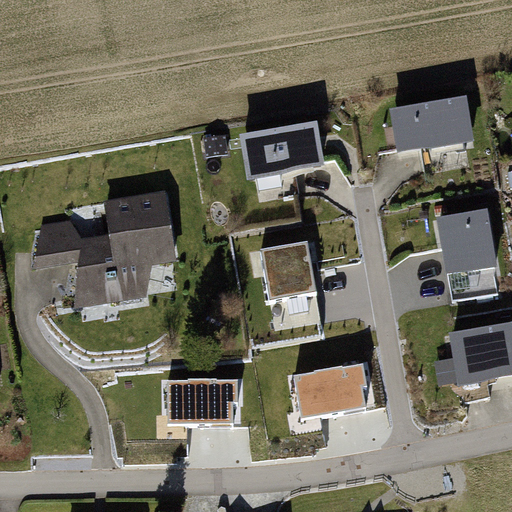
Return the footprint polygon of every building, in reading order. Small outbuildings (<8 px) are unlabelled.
[(468,100),(392,112),(399,158),(476,146),(468,100)] [(318,127),(242,138),(248,182),(325,171),(318,127)] [(71,220),(44,225),(36,267),(84,260),(77,293),(83,309),(147,301),(156,269),(179,267),(167,193),(106,203),(110,236),(84,240),(71,220)] [(490,213),(439,222),(450,278),(500,269),(490,213)] [(263,250),(272,301),(316,293),(307,242),(263,250)] [(511,328),(451,339),(460,390),(511,381),(511,328)] [(296,380),(303,420),(366,410),(360,369),(296,380)] [(171,383),(171,424),(236,424),(236,383),(171,383)]
